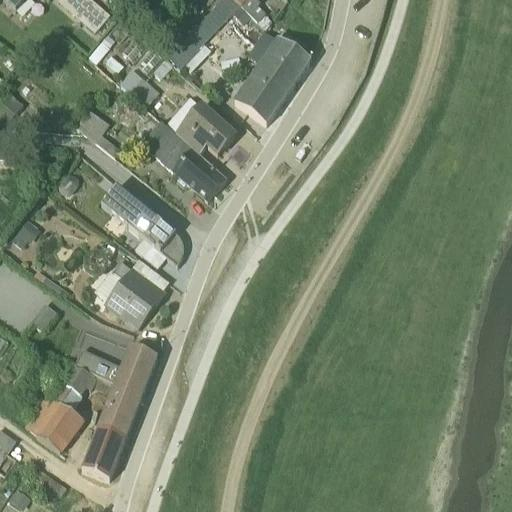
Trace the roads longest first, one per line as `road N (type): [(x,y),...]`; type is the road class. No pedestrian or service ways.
road 1 (track): [(228,511),(234,466),(268,383),(398,147),(442,0)]
road 2 (unclassified): [(209,255),(328,62),(343,0)]
road 3 (unclassified): [(121,511),(209,255)]
road 4 (residential): [(209,255),(74,153),(0,142)]
